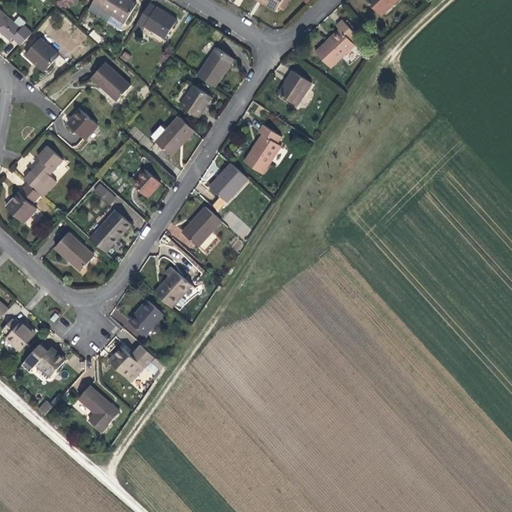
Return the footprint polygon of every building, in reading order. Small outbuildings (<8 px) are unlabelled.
[(136,3),(132,0),(94,0),(93,2),(89,8),(98,14),(102,7),(111,13),(108,20),(120,28),(124,21),(125,22),(136,3)] [(279,6),(282,0),(258,0),(276,11),(279,6)] [(290,0),(282,0),(279,6),(284,10),(290,0)] [(397,0),(367,0),(381,15),(397,0)] [(177,18),(151,2),(138,22),(164,39),(177,18)] [(111,13),(102,7),(98,14),(108,20),(111,13)] [(19,41),(26,33),(0,8),(0,29),(10,39),(13,37),(19,41)] [(358,36),(342,20),(336,25),(339,29),(315,51),(330,67),(355,45),(351,42),(358,36)] [(92,30),(88,35),(99,43),(103,38),(92,30)] [(59,54),(41,38),(27,54),(45,70),(59,54)] [(198,76),(214,86),(233,58),(216,47),(198,76)] [(124,51),(120,58),(127,62),(131,55),(124,51)] [(130,85),(105,62),(91,77),(116,101),(130,85)] [(311,82),(293,71),(278,93),(296,105),(311,82)] [(212,97),(194,85),(181,104),(199,117),(212,97)] [(97,124),(80,109),(68,123),(85,138),(97,124)] [(171,154),(194,129),(179,116),(167,129),(161,124),(152,135),(157,140),(156,141),(171,154)] [(282,136),(263,124),(258,131),(262,134),(245,160),(263,172),(281,146),(277,144),(282,136)] [(34,186),(44,195),(56,181),(49,174),(63,160),(47,145),(37,157),(41,161),(25,178),(34,186)] [(227,201),(248,178),(232,163),(210,186),(221,196),(227,201)] [(147,196),(160,182),(146,169),(133,183),(147,196)] [(113,195),(100,183),(95,189),(108,200),(113,195)] [(34,186),(30,191),(42,202),(46,197),(44,195),(34,186)] [(42,202),(30,191),(24,197),(19,193),(6,206),(23,222),(42,202)] [(214,214),(227,201),(221,196),(208,209),(214,214)] [(208,209),(206,206),(183,232),(199,246),(221,220),(214,214),(208,209)] [(106,252),(132,223),(116,209),(91,238),(106,252)] [(223,221),(236,229),(235,230),(244,235),(249,227),(228,213),(223,221)] [(94,255),(68,233),(55,248),(81,271),(94,255)] [(155,292),(171,307),(191,285),(171,267),(166,273),(170,276),(155,292)] [(0,317),(8,308),(0,300),(0,317)] [(148,301),(130,321),(145,335),(163,315),(148,301)] [(9,334),(5,338),(20,351),(36,333),(21,320),(19,323),(14,318),(3,329),(9,334)] [(60,323),(54,329),(62,335),(67,329),(60,323)] [(51,376),(65,359),(51,347),(48,351),(40,344),(22,364),(31,371),(37,364),(51,376)] [(139,362),(148,353),(141,345),(131,356),(122,347),(109,361),(131,382),(145,368),(139,362)] [(151,361),(155,365),(158,362),(148,353),(139,362),(145,368),(151,361)] [(162,371),(164,367),(158,362),(155,365),(162,371)] [(103,431),(120,412),(90,385),(78,398),(95,413),(89,419),(103,431)] [(54,405),(61,398),(58,395),(51,403),(54,405)] [(46,414),(54,405),(51,403),(48,399),(40,408),(46,414)]
